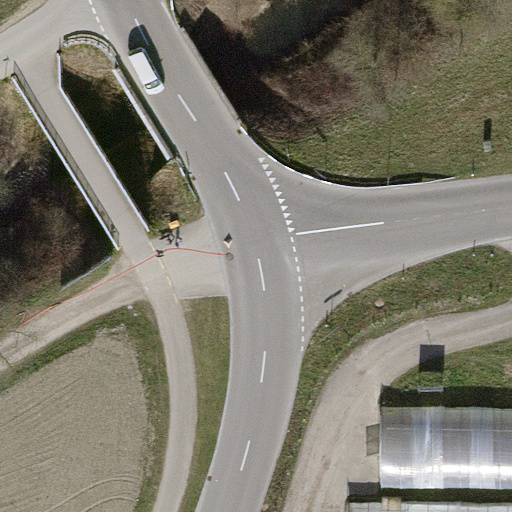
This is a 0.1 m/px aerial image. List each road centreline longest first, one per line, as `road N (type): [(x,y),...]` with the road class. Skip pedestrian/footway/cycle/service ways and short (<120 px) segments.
road 1 (track): [(511,317),(394,351),(351,393),(313,511)]
road 2 (unclassified): [(256,237),(269,356),(227,511)]
road 3 (unclassified): [(126,0),(256,237)]
road 4 (unclassified): [(256,237),(511,206)]
road 5 (track): [(148,266),(0,357)]
